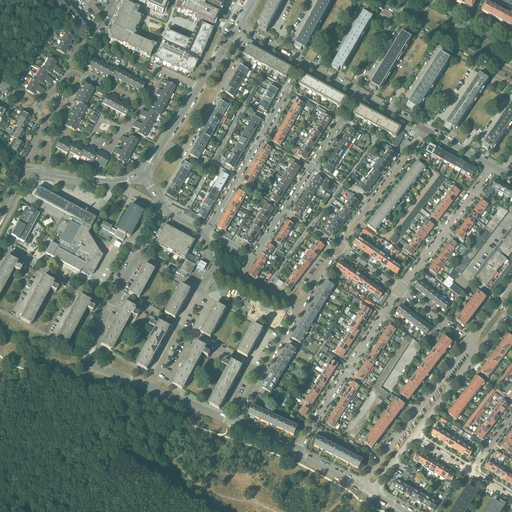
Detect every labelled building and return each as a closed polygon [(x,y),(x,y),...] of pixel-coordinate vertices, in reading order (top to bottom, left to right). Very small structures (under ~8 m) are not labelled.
[(70,0),(68,0),(61,6),(65,11),(68,10),(72,6),(69,2),(71,0),(70,0)] [(136,0),(148,5),(147,7),(162,14),(168,0),(136,0)] [(178,0),(176,4),(174,9),(213,26),(221,8),(202,0),(178,0)] [(271,0),(258,24),(261,26),(260,27),(259,29),(266,33),(268,29),(283,0),(271,0)] [(296,45),(294,48),(301,51),(302,50),(302,49),(305,50),(331,1),(332,2),(332,0),(320,0),(296,45)] [(455,0),(472,9),(476,1),(474,0),(455,0)] [(122,6),(120,11),(139,20),(140,17),(136,15),(137,13),(139,9),(135,7),(134,8),(132,7),(132,6),(123,2),(122,4),(121,6),(122,6)] [(486,2),(484,6),(482,11),(498,20),(503,11),(486,2)] [(72,6),(68,10),(72,15),(81,8),(80,6),(77,8),(74,4),(72,6)] [(81,8),(72,15),(76,20),(83,15),(80,11),(82,9),(81,8)] [(333,64),(332,67),(338,71),(339,70),(340,69),(342,70),(370,22),(373,18),(368,15),(369,13),(368,12),(366,11),(365,10),(363,13),(333,64)] [(119,11),(116,18),(117,18),(136,27),(137,27),(140,20),(139,20),(120,11),(119,11)] [(511,15),(503,11),(498,20),(511,26),(511,15)] [(83,15),(76,20),(80,26),(89,18),(88,17),(86,19),(83,15)] [(89,18),(80,26),(85,31),(91,26),(88,22),(90,20),(89,18)] [(114,23),(112,27),(133,36),(135,33),(134,32),(136,27),(117,18),(115,24),(114,23)] [(159,49),(155,60),(159,62),(163,63),(162,64),(170,67),(171,66),(174,68),(174,69),(178,70),(179,69),(187,73),(188,72),(191,71),(193,71),(196,62),(197,62),(196,62),(197,58),(199,59),(199,58),(201,55),(200,54),(202,51),(203,51),(206,43),(205,43),(207,39),(208,40),(211,32),(210,31),(211,29),(210,29),(203,25),(202,25),(201,27),(200,26),(198,25),(197,25),(189,42),(186,40),(185,41),(182,40),(182,39),(174,35),(174,36),(170,34),(171,34),(166,32),(162,42),(164,43),(161,50),(159,49)] [(112,27),(108,35),(110,36),(111,39),(110,40),(122,46),(123,45),(128,47),(127,48),(134,51),(135,50),(140,52),(140,53),(146,56),(147,55),(150,57),(154,48),(155,48),(156,46),(152,44),(151,45),(133,36),(112,27)] [(371,84),(369,87),(375,91),(376,90),(377,88),(379,90),(408,42),(409,43),(411,38),(407,35),(408,33),(407,33),(405,32),(403,30),(402,33),(371,84)] [(66,33),(63,39),(70,43),(72,40),(74,41),(75,38),(66,33)] [(63,39),(60,44),(67,48),(69,46),(70,46),(72,44),(70,43),(63,39)] [(60,44),(56,51),(64,55),(66,51),(67,52),(69,49),(67,48),(60,44)] [(244,54),(244,55),(248,57),(258,63),(263,53),(260,51),(259,51),(253,48),(253,47),(249,45),(248,46),(247,47),(248,47),(246,50),(244,54)] [(408,103),(406,107),(413,111),(414,109),(415,108),(417,110),(446,64),(447,64),(450,59),(442,54),(444,52),(442,51),(439,49),(437,51),(440,54),(408,103)] [(263,53),(258,63),(272,70),(277,61),(274,59),(267,55),(263,53)] [(49,58),(46,64),(60,72),(62,70),(55,66),(57,63),(49,58)] [(92,58),(88,66),(91,68),(90,70),(93,71),(94,70),(98,62),(95,60),(92,59),(92,58)] [(277,61),(272,70),(286,78),(290,71),(291,71),(291,70),(292,68),(288,66),(288,67),(281,63),(277,61)] [(98,62),(94,70),(97,71),(96,73),(99,74),(100,73),(104,65),(98,62)] [(46,64),(43,70),(48,73),(50,74),(52,71),(59,75),(60,72),(46,64)] [(104,65),(100,73),(103,74),(102,76),(105,77),(105,76),(110,68),(104,65)] [(240,66),(238,72),(245,76),(249,78),(252,72),(249,70),(240,66)] [(110,68),(105,76),(108,77),(107,79),(110,80),(112,77),(115,71),(110,68)] [(41,69),(37,75),(52,83),(53,80),(46,76),(48,73),(43,70),(41,69)] [(115,71),(112,77),(115,78),(114,80),(117,81),(118,80),(122,72),(116,69),(115,71)] [(122,72),(118,80),(121,81),(120,83),(123,85),(124,83),(128,75),(122,72)] [(238,72),(235,77),(242,81),(245,76),(238,72)] [(446,124),(444,127),(451,131),(451,130),(452,128),(455,130),(485,84),(486,84),(489,80),(484,77),(486,75),(484,74),(483,73),(481,72),(479,74),(446,124)] [(37,75),(34,80),(40,83),(40,84),(42,85),(44,81),(50,85),(52,83),(37,75)] [(128,75),(124,83),(127,84),(126,86),(129,88),(129,86),(134,78),(128,75)] [(303,77),(298,85),(313,92),(318,83),(314,81),(308,77),(304,75),(303,76),(302,77),(303,77)] [(235,77),(232,82),(239,87),(242,81),(235,77)] [(134,78),(129,86),(132,87),(132,89),(134,91),(135,89),(139,81),(134,78)] [(32,79),(29,85),(44,93),(45,90),(38,86),(40,84),(40,83),(34,80),(32,79)] [(163,80),(162,83),(166,86),(164,89),(172,93),(175,87),(163,80)] [(139,81),(135,89),(138,91),(137,92),(140,94),(145,84),(139,81)] [(232,82),(229,88),(236,92),(239,87),(232,82)] [(318,83),(313,92),(327,100),(332,90),(329,88),(328,89),(322,85),(318,83)] [(26,91),(33,95),(35,92),(42,96),(44,93),(29,85),(26,91)] [(83,88),(81,90),(83,91),(91,95),(94,89),(86,85),(85,88),(83,88)] [(271,86),(268,92),(275,96),(278,90),(276,89),(271,86)] [(225,93),(233,98),(233,97),(236,92),(229,88),(226,93),(225,93)] [(158,89),(157,92),(169,98),(172,93),(164,89),(163,92),(158,89)] [(332,90),(327,100),(341,108),(345,100),(346,101),(346,99),(346,98),(343,96),(342,96),(336,93),(336,92),(332,90)] [(80,93),(78,96),(80,97),(88,101),(91,95),(83,91),(82,94),(80,93)] [(266,91),(263,96),(265,97),(272,101),(275,96),(268,92),(266,91)] [(157,92),(155,95),(160,97),(158,100),(166,104),(169,98),(157,92)] [(106,96),(102,104),(108,107),(115,95),(112,93),(110,98),(106,96)] [(115,95),(108,107),(114,110),(118,102),(115,100),(117,96),(115,95)] [(220,102),(218,107),(226,111),(229,105),(230,106),(232,101),(227,99),(224,96),(221,101),(220,102)] [(75,102),(76,102),(79,104),(84,107),(85,106),(88,101),(80,97),(79,100),(77,99),(75,102)] [(265,97),(262,103),(269,107),(272,101),(265,97)] [(297,100),(294,106),(301,110),(303,107),(303,108),(305,105),(306,106),(305,107),(310,110),(309,112),(311,113),(315,107),(301,99),(299,102),(297,100)] [(118,102),(114,110),(120,113),(126,101),(124,100),(121,104),(118,102)] [(152,101),(150,104),(163,110),(166,104),(158,100),(156,104),(152,101)] [(126,101),(120,113),(125,116),(130,108),(126,106),(129,102),(126,101)] [(256,107),(254,109),(257,111),(259,108),(264,111),(266,112),(269,107),(262,103),(260,102),(257,107),(256,107)] [(483,143),(481,146),(488,151),(489,149),(490,148),(492,150),(511,121),(511,103),(484,143),(483,143)] [(76,106),(74,109),(76,109),(84,114),(87,108),(85,106),(84,107),(79,104),(77,107),(76,106)] [(150,104),(149,106),(154,109),(152,112),(158,114),(157,115),(159,116),(163,110),(150,104)] [(357,107),(353,115),(368,122),(373,112),(369,110),(369,111),(362,107),(363,107),(359,105),(358,106),(357,107)] [(294,106),(291,111),(298,115),(299,116),(301,113),(300,113),(301,110),(294,106)] [(218,107),(214,112),(223,117),(226,111),(218,107)] [(72,112),(71,115),(73,115),(80,120),(84,114),(76,109),(74,113),(72,112)] [(141,110),(140,113),(154,120),(157,115),(158,114),(152,112),(150,110),(148,114),(141,110)] [(322,116),(320,119),(328,124),(331,119),(328,117),(327,117),(329,114),(322,110),(321,113),(321,114),(322,116)] [(291,111),(288,116),(295,120),(298,115),(291,111)] [(20,112),(18,116),(28,122),(30,117),(20,112)] [(214,112),(211,118),(220,122),(221,123),(224,118),(223,117),(214,112)] [(373,112),(368,122),(382,130),(387,120),(383,118),(377,115),(377,114),(373,112)] [(140,113),(138,115),(145,119),(144,122),(151,126),(154,120),(140,113)] [(69,117),(68,120),(70,121),(77,125),(80,120),(73,115),(71,118),(69,117)] [(18,116),(15,121),(25,127),(28,122),(18,116)] [(254,116),(251,122),(258,126),(261,120),(259,119),(254,116)] [(288,116),(285,121),(292,126),(295,120),(288,116)] [(211,118),(208,123),(219,129),(218,129),(221,123),(220,122),(211,118)] [(320,119),(317,125),(324,129),(328,124),(320,119)] [(387,120),(382,130),(396,138),(397,135),(399,133),(400,130),(401,131),(401,129),(401,128),(398,126),(397,126),(391,123),(391,122),(387,120)] [(15,121),(12,126),(15,127),(23,131),(25,127),(15,121)] [(66,123),(65,126),(74,131),(77,125),(70,121),(68,124),(66,123)] [(135,121),(134,124),(148,132),(151,126),(144,122),(142,125),(135,121)] [(285,121),(282,126),(289,131),(292,126),(285,121)] [(251,122),(248,127),(255,131),(258,126),(251,122)] [(208,123),(205,128),(213,133),(216,134),(219,129),(208,123)] [(134,124),(132,127),(139,130),(137,134),(145,138),(148,132),(134,124)] [(317,125),(313,130),(321,135),(324,129),(317,125)] [(282,126),(279,132),(286,136),(289,131),(282,126)] [(350,128),(347,134),(354,138),(357,140),(360,135),(358,133),(359,131),(352,126),(351,129),(350,128)] [(15,127),(12,132),(22,137),(25,132),(23,131),(15,127)] [(248,127),(244,133),(252,137),(255,131),(248,127)] [(205,128),(202,134),(211,138),(213,133),(205,128)] [(313,130),(310,135),(318,140),(321,135),(313,130)] [(12,132),(10,137),(14,139),(20,142),(22,137),(12,132)] [(279,132),(276,137),(283,141),(286,136),(279,132)] [(244,133),(241,138),(249,142),(252,137),(244,133)] [(202,134),(199,139),(208,144),(211,138),(202,134)] [(308,134),(305,139),(307,140),(315,145),(318,140),(310,135),(308,134)] [(347,134),(343,139),(351,143),(354,138),(347,134)] [(121,136),(120,139),(134,147),(137,141),(138,141),(130,137),(128,140),(121,136)] [(59,140),(55,148),(61,151),(68,139),(65,137),(63,142),(59,140)] [(240,140),(238,143),(246,147),(249,142),(241,138),(239,137),(238,139),(240,140)] [(276,137),(273,142),(275,143),(273,146),(281,150),(282,147),(280,146),(283,141),(276,137)] [(14,139),(11,144),(21,149),(24,144),(23,144),(20,142),(14,139)] [(68,139),(61,151),(67,154),(68,152),(71,146),(68,145),(70,140),(68,139)] [(120,139),(118,141),(125,145),(124,148),(131,152),(134,147),(120,139)] [(199,139),(196,144),(204,149),(208,144),(199,139)] [(343,139),(340,144),(347,149),(351,143),(343,139)] [(307,140),(304,145),(311,150),(315,145),(307,140)] [(71,146),(68,152),(74,155),(80,143),(78,141),(75,146),(72,144),(71,146)] [(80,143),(74,155),(80,158),(81,156),(80,156),(83,150),(80,149),(83,144),(80,143)] [(238,143),(235,149),(243,153),(246,147),(238,143)] [(11,144),(9,148),(11,150),(17,153),(19,154),(21,149),(11,144)] [(196,144),(193,150),(202,154),(204,149),(196,144)] [(340,144),(337,149),(344,154),(345,154),(348,149),(347,149),(340,144)] [(83,150),(80,156),(81,156),(86,159),(93,147),(90,145),(88,150),(84,148),(83,150)] [(265,145),(262,150),(269,155),(272,156),(275,151),(272,150),(265,145)] [(304,145),(300,150),(308,155),(311,150),(304,145)] [(430,145),(425,154),(429,156),(430,154),(432,155),(436,148),(433,146),(430,145)] [(388,146),(383,153),(385,155),(392,160),(396,155),(395,154),(397,150),(388,146)] [(93,147),(86,159),(92,162),(93,160),(96,154),(93,153),(95,148),(93,147)] [(115,148),(114,150),(128,158),(131,152),(124,148),(122,151),(115,148)] [(432,155),(431,157),(434,158),(435,156),(438,158),(442,151),(439,149),(438,150),(436,148),(432,155)] [(235,149),(232,154),(239,158),(243,153),(235,149)] [(337,149),(334,154),(341,159),(344,154),(337,149)] [(96,154),(93,160),(105,166),(109,158),(106,157),(106,155),(104,154),(105,153),(99,150),(96,154)] [(114,150),(112,153),(119,156),(117,160),(125,164),(128,158),(114,150)] [(190,155),(190,156),(198,160),(202,154),(193,150),(190,155)] [(262,150),(259,155),(266,160),(269,155),(262,150)] [(295,154),(293,157),(299,160),(301,158),(305,160),(308,155),(300,150),(297,155),(295,154)] [(442,151),(438,158),(442,160),(442,161),(443,162),(444,161),(447,155),(448,154),(444,152),(444,153),(442,151)] [(231,156),(229,159),(236,164),(239,158),(232,154),(230,153),(229,155),(231,156)] [(331,156),(330,159),(331,159),(330,159),(337,164),(341,159),(334,154),(332,157),(331,156)] [(259,155),(256,161),(264,165),(266,160),(259,155)] [(385,155),(381,159),(388,165),(392,160),(385,155)] [(447,155),(444,161),(450,164),(453,158),(453,157),(450,156),(447,155)] [(227,158),(224,164),(226,165),(232,168),(233,169),(234,169),(233,169),(236,164),(229,159),(227,158)] [(379,158),(376,163),(378,164),(384,169),(388,165),(381,159),(379,158)] [(453,158),(450,164),(455,167),(459,161),(459,160),(456,159),(455,159),(453,158)] [(293,163),(289,169),(297,173),(300,168),(296,165),(298,163),(292,159),(291,161),(290,162),(293,163)] [(330,159),(327,165),(334,169),(336,170),(337,171),(340,166),(337,164),(330,159)] [(256,161),(253,166),(260,170),(262,171),(266,166),(264,165),(256,161)] [(459,161),(455,167),(461,170),(465,164),(464,164),(464,163),(461,162),(459,161)] [(185,163),(182,168),(190,172),(193,167),(185,162),(184,163),(185,163)] [(411,169),(407,175),(416,181),(426,168),(417,162),(413,167),(411,169)] [(376,163),(372,168),(374,169),(381,174),(382,172),(384,169),(378,164),(376,163)] [(465,164),(461,170),(467,174),(470,167),(467,165),(465,164)] [(324,170),(323,173),(332,179),(334,176),(333,175),(336,170),(334,169),(327,165),(324,170)] [(253,166),(250,171),(258,175),(260,170),(253,166)] [(219,168),(218,169),(218,171),(219,172),(219,173),(221,174),(219,178),(226,182),(229,177),(229,176),(228,176),(230,173),(219,167),(218,167),(219,167),(219,168)] [(465,176),(464,177),(468,179),(469,177),(471,179),(472,180),(473,177),(472,177),(473,174),(475,175),(477,172),(475,171),(476,170),(473,168),(470,167),(467,174),(465,176)] [(182,168),(179,173),(187,178),(190,172),(182,168)] [(289,169),(286,174),(293,178),(297,173),(289,169)] [(374,169),(370,174),(377,179),(381,174),(374,169)] [(248,175),(247,176),(255,181),(258,175),(250,171),(248,175)] [(179,173),(176,178),(184,183),(187,178),(179,173)] [(286,174),(283,179),(290,183),(293,178),(286,174)] [(370,174),(366,179),(373,184),(376,181),(377,179),(370,174)] [(316,176),(313,181),(320,186),(322,187),(325,182),(327,179),(321,175),(319,178),(319,177),(316,176)] [(402,182),(397,187),(406,194),(416,181),(407,175),(403,180),(402,182)] [(247,176),(244,182),(246,183),(245,185),(248,187),(251,189),(253,187),(252,186),(253,184),(255,181),(247,176)] [(176,178),(173,184),(181,188),(184,183),(176,178)] [(219,178),(216,183),(223,187),(226,182),(219,178)] [(283,179),(280,184),(287,188),(290,183),(283,179)] [(366,179),(363,184),(369,189),(373,184),(366,179)] [(486,194),(484,196),(489,200),(493,195),(492,194),(495,190),(497,191),(501,184),(496,180),(492,187),(491,187),(486,194)] [(313,181),(310,186),(317,191),(318,191),(318,192),(320,189),(321,189),(322,187),(320,186),(313,181)] [(214,182),(211,187),(213,188),(220,192),(223,187),(216,183),(214,182)] [(351,184),(349,188),(351,189),(357,192),(358,191),(359,192),(362,195),(364,192),(365,193),(366,194),(369,189),(363,184),(361,182),(357,187),(356,186),(353,185),(351,184)] [(173,184),(170,189),(178,194),(181,188),(173,184)] [(280,184),(277,189),(284,193),(287,188),(280,184)] [(501,184),(497,191),(503,194),(507,187),(501,184)] [(310,186),(306,191),(313,196),(315,193),(316,193),(318,191),(317,191),(310,186)] [(36,192),(34,196),(74,218),(72,222),(70,221),(70,222),(69,223),(60,240),(59,240),(86,255),(93,242),(87,233),(91,227),(95,218),(85,213),(87,210),(80,207),(78,209),(48,192),(41,189),(39,187),(38,187),(37,189),(36,192)] [(211,187),(207,193),(210,194),(217,198),(220,192),(213,188),(211,187)] [(392,195),(387,200),(396,207),(406,194),(397,187),(393,193),(392,195)] [(453,187),(449,192),(456,197),(460,192),(453,187)] [(511,189),(507,187),(503,194),(509,197),(511,191),(511,189)] [(170,189),(166,195),(170,197),(174,199),(177,201),(178,198),(176,197),(176,196),(178,194),(170,189)] [(277,189),(273,194),(280,199),(284,193),(277,189)] [(448,194),(446,197),(453,202),(456,197),(449,192),(447,190),(446,191),(447,191),(446,192),(448,194)] [(239,191),(236,196),(243,200),(246,195),(239,191)] [(306,191),(303,197),(310,201),(313,196),(306,191)] [(350,195),(346,200),(348,201),(348,202),(355,207),(359,202),(357,201),(359,199),(351,193),(349,195),(350,195)] [(210,194),(206,199),(214,203),(217,198),(210,194)] [(273,194),(270,199),(273,201),(277,204),(280,199),(273,194)] [(236,196),(233,201),(240,205),(243,200),(236,196)] [(303,197),(300,202),(308,207),(311,202),(310,201),(303,197)] [(444,199),(442,202),(449,207),(453,202),(446,197),(444,199)] [(206,199),(203,204),(211,208),(214,203),(206,199)] [(382,207),(377,213),(386,220),(396,207),(387,200),(383,206),(382,207)] [(440,200),(436,205),(438,206),(445,212),(449,207),(442,202),(440,200)] [(481,200),(477,206),(484,211),(488,206),(482,201),(481,200)] [(233,201),(230,206),(238,210),(240,205),(233,201)] [(347,204),(344,207),(345,207),(351,212),(355,207),(348,202),(348,201),(346,203),(347,204)] [(300,202),(297,207),(305,212),(306,213),(309,208),(308,207),(300,202)] [(201,203),(200,206),(202,207),(200,210),(208,214),(211,208),(203,204),(201,203)] [(266,204),(263,210),(270,214),(274,209),(272,208),(269,206),(266,204)] [(27,206),(11,236),(14,237),(16,238),(16,239),(19,240),(24,242),(35,222),(38,217),(40,214),(35,211),(32,209),(27,206)] [(114,235),(113,236),(114,236),(123,241),(125,236),(129,238),(131,234),(132,234),(131,233),(133,230),(134,230),(133,230),(135,227),(135,226),(137,223),(137,224),(137,223),(139,220),(140,218),(143,212),(142,212),(130,206),(121,222),(116,231),(114,235)] [(230,206),(227,211),(235,216),(238,210),(230,206)] [(438,206),(434,211),(441,217),(445,212),(438,206)] [(477,206),(474,211),(481,216),(484,211),(477,206)] [(297,207),(293,212),(296,214),(294,216),(300,220),(300,219),(301,217),(300,216),(302,214),(303,214),(304,215),(306,216),(307,213),(305,212),(297,207)] [(343,209),(341,212),(347,217),(351,212),(345,207),(344,207),(342,208),(343,209)] [(261,209),(258,214),(260,215),(267,219),(270,214),(263,210),(261,209)] [(200,210),(197,215),(198,216),(201,217),(201,218),(202,218),(203,219),(205,220),(205,219),(208,214),(200,210)] [(433,214),(431,216),(438,221),(441,217),(434,211),(433,210),(431,212),(433,214)] [(227,211),(224,216),(232,221),(235,216),(227,211)] [(339,214),(337,217),(344,222),(347,217),(341,212),(340,211),(339,213),(339,214)] [(474,211),(470,215),(477,221),(481,216),(474,211)] [(418,214),(423,218),(425,220),(427,217),(425,216),(420,212),(418,214)] [(370,222),(367,226),(376,233),(377,233),(378,233),(377,232),(384,222),(386,220),(377,213),(373,218),(372,220),(370,222)] [(260,215),(256,220),(260,222),(264,224),(265,222),(267,219),(260,215)] [(470,215),(466,220),(473,225),(476,222),(477,221),(470,215)] [(224,216),(221,222),(229,226),(232,221),(224,216)] [(335,219),(333,222),(340,227),(344,222),(337,217),(336,216),(335,218),(335,219)] [(256,220),(253,225),(261,230),(264,224),(260,222),(256,220)] [(287,222),(284,226),(291,231),(293,232),(297,227),(299,228),(299,227),(300,226),(300,225),(295,222),(292,220),(290,222),(290,223),(289,222),(288,221),(287,222)] [(465,222),(463,225),(470,230),(472,227),(474,229),(475,227),(473,225),(466,220),(465,222)] [(330,226),(330,227),(336,231),(340,227),(333,222),(333,221),(331,223),(332,223),(330,226)] [(426,222),(423,226),(430,231),(434,227),(429,222),(427,221),(426,222)] [(101,226),(100,228),(114,235),(116,231),(111,228),(112,227),(103,222),(101,226),(101,225),(101,226)] [(221,222),(218,227),(223,230),(225,231),(226,231),(229,226),(221,222)] [(490,222),(487,226),(493,231),(496,227),(490,222)] [(323,229),(321,232),(323,233),(328,237),(330,235),(332,236),(336,231),(330,227),(330,226),(327,224),(323,229)] [(159,238),(156,243),(185,259),(188,254),(190,251),(188,250),(189,248),(191,249),(195,241),(165,225),(162,232),(160,230),(156,236),(159,238)] [(253,225),(250,230),(257,235),(261,230),(253,225)] [(463,225),(459,230),(466,235),(470,230),(463,225)] [(284,226),(281,231),(288,236),(291,231),(284,226)] [(420,227),(418,230),(420,231),(427,236),(430,231),(423,226),(422,228),(420,227)] [(511,226),(495,248),(497,249),(495,251),(494,251),(473,278),(480,284),(485,287),(491,292),(493,293),(511,268),(511,264),(506,260),(511,254),(511,253),(511,252),(511,226)] [(487,226),(483,231),(486,232),(490,236),(491,234),(493,231),(487,226)] [(248,229),(245,234),(247,235),(254,240),(257,235),(250,230),(248,229)] [(459,230),(455,235),(458,237),(457,239),(463,244),(465,242),(463,240),(466,235),(459,230)] [(281,231),(278,236),(285,241),(288,236),(281,231)] [(420,231),(416,236),(423,241),(427,236),(420,231)] [(481,234),(479,237),(481,238),(483,240),(485,242),(487,239),(489,237),(487,235),(485,233),(486,232),(483,231),(481,234)] [(39,237),(37,239),(40,242),(45,236),(42,233),(39,237)] [(245,234),(242,239),(244,240),(245,241),(248,242),(248,243),(251,245),(254,240),(247,235),(245,234)] [(395,235),(390,241),(393,243),(394,243),(398,237),(397,237),(395,235)] [(278,236),(275,242),(277,243),(276,245),(281,249),(282,246),(285,241),(278,236)] [(416,236),(412,241),(419,246),(423,241),(416,236)] [(359,237),(354,244),(359,248),(364,241),(359,237)] [(476,240),(473,244),(476,246),(476,245),(478,246),(481,248),(483,245),(485,243),(482,241),(480,239),(478,238),(476,240)] [(318,242),(314,246),(321,251),(323,249),(324,247),(322,245),(324,243),(319,239),(317,241),(318,242)] [(51,243),(45,253),(49,255),(79,272),(79,273),(80,273),(80,272),(85,275),(86,273),(89,274),(92,275),(96,267),(98,263),(102,257),(101,255),(99,251),(93,242),(86,255),(59,240),(61,241),(60,242),(60,243),(58,246),(55,245),(51,243)] [(451,240),(447,245),(454,251),(456,252),(460,247),(461,248),(463,246),(456,241),(455,243),(451,240)] [(364,241),(359,248),(365,252),(370,245),(364,241)] [(412,241),(408,246),(415,251),(419,246),(412,241)] [(404,249),(402,252),(407,255),(409,253),(412,256),(415,251),(408,246),(406,243),(404,246),(407,248),(405,250),(404,249)] [(268,244),(265,249),(273,255),(277,250),(279,251),(281,249),(276,245),(276,246),(274,248),(268,244)] [(473,244),(470,249),(476,254),(478,251),(476,249),(474,248),(476,246),(473,244)] [(313,245),(309,250),(311,251),(317,256),(321,251),(314,246),(313,245)] [(370,245),(365,252),(370,255),(375,249),(370,245)] [(447,245),(443,250),(450,256),(454,251),(447,245)] [(265,249),(262,254),(269,258),(270,259),(273,255),(265,249)] [(375,249),(370,255),(375,259),(380,252),(375,249)] [(309,250),(305,254),(313,261),(317,256),(311,251),(309,250)] [(380,252),(375,259),(381,263),(386,256),(387,254),(382,250),(380,252)] [(443,250),(440,255),(447,260),(449,262),(453,257),(450,256),(443,250)] [(467,251),(465,255),(471,260),(474,256),(467,251)] [(262,254),(259,259),(265,264),(269,258),(262,254)] [(305,254),(302,259),(303,260),(310,266),(313,261),(305,254)] [(386,256),(381,263),(386,267),(391,260),(393,258),(387,254),(386,256)] [(189,257),(181,270),(182,270),(186,272),(190,275),(195,265),(196,266),(200,258),(196,256),(194,258),(190,255),(189,255),(188,257),(189,257)] [(440,255),(436,260),(443,265),(445,263),(447,264),(449,262),(447,260),(440,255)] [(465,255),(462,259),(468,264),(471,260),(465,255)] [(5,260),(0,268),(0,292),(12,270),(17,273),(16,273),(18,274),(18,273),(19,274),(21,269),(15,265),(17,262),(7,256),(5,260)] [(259,259),(255,264),(262,269),(265,264),(259,259)] [(462,259),(459,263),(465,268),(468,264),(462,259)] [(303,260),(299,265),(306,270),(310,266),(303,260)] [(391,260),(386,267),(391,270),(396,264),(391,260)] [(436,260),(432,265),(439,270),(443,265),(436,260)] [(396,264),(391,270),(397,274),(402,267),(403,265),(398,261),(396,264)] [(341,262),(336,269),(342,273),(346,266),(341,262)] [(459,263),(453,270),(458,274),(460,275),(463,271),(465,268),(459,263)] [(255,264),(252,269),(259,274),(262,269),(255,264)] [(144,265),(136,279),(146,284),(154,270),(144,265)] [(299,265),(296,270),(302,275),(306,270),(299,265)] [(432,265),(429,270),(436,275),(439,270),(432,265)] [(346,266),(342,273),(347,276),(352,269),(346,266)] [(252,269),(249,275),(255,279),(259,274),(252,269)] [(352,269),(347,276),(352,280),(357,273),(352,269)] [(296,270),(292,275),(299,280),(302,275),(296,270)] [(357,273),(352,280),(358,284),(363,277),(357,273)] [(292,275),(288,279),(295,285),(299,280),(292,275)] [(20,318),(20,319),(30,324),(31,323),(49,289),(54,291),(53,292),(55,293),(55,292),(56,292),(58,288),(51,285),(53,281),(43,276),(41,279),(20,318)] [(363,277),(358,284),(363,288),(368,281),(363,277)] [(448,277),(443,284),(449,289),(453,284),(452,283),(453,281),(448,277)] [(136,279),(128,293),(138,299),(146,284),(136,279)] [(288,279),(285,284),(287,286),(286,286),(291,290),(295,285),(288,279)] [(425,285),(420,291),(425,295),(430,289),(427,287),(431,282),(429,280),(425,285)] [(215,281),(208,295),(222,303),(224,301),(230,289),(229,289),(222,285),(215,281)] [(363,288),(362,289),(367,293),(369,291),(373,284),(368,281),(363,288)] [(420,281),(415,288),(420,291),(425,285),(422,283),(420,281)] [(320,291),(317,296),(325,301),(334,287),(326,282),(322,287),(320,291)] [(373,284),(369,291),(374,295),(379,288),(373,284)] [(181,285),(173,299),(183,305),(191,290),(181,285)] [(374,295),(373,297),(378,300),(379,299),(384,292),(379,288),(374,295)] [(430,289),(425,295),(430,299),(435,293),(430,289)] [(478,292),(467,306),(475,312),(480,306),(481,305),(486,298),(481,294),(478,292)] [(435,293),(430,299),(435,303),(440,297),(435,293)] [(57,338),(56,339),(66,344),(67,342),(85,309),(90,311),(90,312),(91,312),(92,312),(94,308),(87,305),(89,301),(80,296),(78,299),(57,338)] [(312,305),(308,310),(317,315),(325,301),(317,296),(314,302),(312,305)] [(440,297),(435,303),(440,307),(445,300),(440,297)] [(170,305),(166,313),(175,319),(183,305),(173,299),(170,305)] [(445,300),(440,307),(445,311),(450,304),(445,300)] [(124,302),(100,345),(111,350),(126,323),(132,326),(134,323),(137,318),(138,317),(137,317),(138,314),(132,311),(134,307),(124,302)] [(362,303),(360,307),(364,309),(362,312),(369,317),(372,312),(367,308),(368,307),(362,303)] [(216,304),(208,318),(218,323),(226,309),(216,304)] [(402,305),(397,312),(402,316),(407,309),(402,305)] [(467,306),(456,321),(459,323),(464,327),(469,321),(470,319),(475,312),(467,306)] [(407,309),(402,316),(407,319),(412,313),(407,309)] [(303,319),(300,324),(308,329),(311,331),(316,324),(313,322),(317,315),(308,310),(305,316),(303,319)] [(358,315),(357,317),(365,322),(369,317),(362,312),(359,316),(358,315)] [(412,313),(407,319),(411,323),(417,317),(412,313)] [(356,316),(353,321),(362,327),(365,322),(357,317),(356,316)] [(417,317),(411,323),(416,327),(421,321),(417,317)] [(208,318),(201,332),(211,338),(218,323),(208,318)] [(353,321),(349,327),(359,332),(362,327),(353,321)] [(421,321),(416,327),(421,331),(426,324),(421,321)] [(157,330),(138,365),(148,370),(169,331),(171,327),(161,322),(159,325),(152,322),(151,324),(150,324),(149,325),(150,326),(157,330)] [(248,334),(245,338),(255,343),(258,338),(263,329),(253,324),(248,334)] [(292,339),(291,339),(295,341),(300,344),(301,342),(302,343),(304,340),(303,339),(308,329),(300,324),(297,330),(295,333),(292,339)] [(426,324),(421,331),(424,333),(423,335),(425,336),(426,335),(431,328),(426,324)] [(389,325),(386,331),(392,335),(396,330),(389,325)] [(349,327),(348,329),(350,330),(348,333),(355,338),(359,332),(349,327)] [(386,331),(382,336),(389,340),(392,342),(395,337),(392,335),(386,331)] [(346,332),(343,337),(345,338),(352,343),(355,338),(348,333),(346,332)] [(500,346),(499,348),(506,353),(511,345),(511,338),(508,335),(507,337),(506,337),(505,338),(506,339),(504,341),(503,342),(501,344),(500,344),(500,345),(500,346)] [(382,336),(379,341),(386,345),(388,347),(389,345),(387,344),(389,340),(382,336)] [(444,337),(433,352),(441,358),(446,351),(447,349),(452,343),(447,339),(444,337)] [(242,344),(238,352),(248,358),(255,343),(245,338),(242,344)] [(345,338),(342,343),(349,348),(352,343),(345,338)] [(194,345),(172,384),(182,390),(202,354),(208,358),(208,357),(209,358),(210,356),(209,356),(210,353),(204,350),(206,346),(196,341),(194,345)] [(379,341),(376,346),(383,351),(386,345),(379,341)] [(342,343),(338,348),(345,353),(349,348),(342,343)] [(282,354),(279,360),(287,365),(288,363),(290,364),(291,361),(290,360),(296,350),(291,347),(288,345),(287,346),(284,351),(282,354)] [(376,346),(372,351),(381,357),(384,351),(383,351),(376,346)] [(338,348),(335,354),(342,358),(345,353),(338,348)] [(491,358),(490,360),(497,365),(506,353),(499,348),(497,349),(496,350),(496,351),(495,353),(494,354),(492,356),(491,356),(490,357),(491,358)] [(372,351),(369,356),(376,361),(378,358),(380,359),(381,357),(372,351)] [(433,352),(422,365),(430,372),(435,366),(436,364),(441,358),(433,352)] [(369,356),(366,361),(373,366),(376,361),(369,356)] [(329,358),(326,364),(328,365),(335,369),(338,364),(331,360),(329,358)] [(274,368),(270,374),(279,379),(287,365),(279,360),(276,365),(274,368)] [(481,370),(480,372),(488,378),(497,365),(490,360),(488,361),(487,361),(487,362),(487,363),(486,365),(484,367),(483,369),(482,369),(481,370)] [(229,368),(209,404),(220,410),(220,409),(241,370),(243,366),(233,361),(231,364),(224,361),(223,363),(222,363),(222,364),(222,365),(229,368)] [(366,361),(362,367),(369,371),(373,366),(366,361)] [(328,365),(325,370),(332,374),(335,369),(328,365)] [(422,365),(411,380),(419,386),(424,380),(425,378),(430,372),(422,365)] [(362,367),(359,372),(367,377),(371,372),(369,371),(362,367)] [(325,370),(321,375),(328,380),(332,374),(325,370)] [(359,372),(356,377),(357,377),(361,380),(361,382),(363,383),(365,383),(366,380),(366,379),(367,377),(359,372)] [(262,388),(265,390),(270,393),(279,379),(270,374),(267,379),(265,383),(262,388)] [(321,375),(318,380),(325,385),(328,380),(321,375)] [(468,388),(467,389),(474,395),(484,383),(480,380),(477,377),(475,379),(474,379),(473,380),(474,380),(472,382),(471,384),(470,386),(469,386),(468,387),(468,388)] [(318,380),(315,386),(322,390),(325,385),(318,380)] [(411,380),(400,395),(403,397),(408,401),(413,394),(415,392),(419,386),(411,380)] [(353,382),(349,387),(356,392),(360,386),(359,386),(354,383),(353,382)] [(315,386),(311,391),(318,395),(322,390),(315,386)] [(349,387),(346,392),(353,397),(356,392),(349,387)] [(459,400),(458,402),(465,407),(470,401),(474,395),(467,389),(466,391),(465,391),(464,392),(465,393),(464,393),(463,394),(462,396),(460,398),(459,399),(459,400)] [(498,389),(496,391),(505,398),(507,396),(511,399),(511,392),(509,391),(508,393),(506,392),(505,394),(498,389)] [(311,391),(308,396),(315,400),(318,395),(311,391)] [(346,392),(343,397),(350,402),(353,397),(346,392)] [(308,396),(305,401),(312,405),(315,400),(308,396)] [(343,397),(340,403),(347,407),(350,402),(343,397)] [(397,399),(385,415),(393,421),(398,414),(400,412),(405,405),(399,401),(397,399)] [(500,399),(496,404),(497,404),(505,410),(508,406),(502,401),(500,399)] [(305,401),(301,406),(308,411),(312,405),(305,401)] [(450,412),(448,414),(456,419),(465,407),(458,402),(457,403),(456,403),(455,404),(455,405),(454,407),(453,408),(451,410),(450,410),(449,412),(450,412)] [(340,403),(336,408),(343,412),(346,414),(349,408),(347,407),(340,403)] [(495,406),(494,408),(495,409),(502,414),(505,410),(497,404),(496,406),(495,406)] [(249,413),(248,415),(255,418),(257,419),(264,422),(268,413),(253,406),(251,408),(251,410),(250,412),(249,413)] [(301,406),(298,411),(305,416),(308,411),(301,406)] [(336,408),(333,413),(340,417),(343,412),(336,408)] [(491,410),(490,412),(498,418),(502,414),(495,409),(493,411),(491,410)] [(490,412),(487,416),(489,418),(495,422),(498,418),(490,412)] [(268,413),(264,422),(270,425),(272,426),(279,429),(283,420),(268,413)] [(333,413),(330,418),(337,423),(340,417),(333,413)] [(385,415),(374,429),(382,436),(387,428),(389,426),(393,421),(385,415)] [(330,418),(326,423),(330,426),(333,428),(335,429),(339,424),(337,423),(330,418)] [(489,418),(486,422),(492,427),(495,422),(489,418)] [(283,420),(279,429),(285,432),(287,433),(294,436),(298,427),(283,420)] [(484,421),(481,425),(483,426),(489,431),(492,427),(486,422),(484,421)] [(436,427),(431,435),(437,438),(441,431),(444,426),(442,424),(438,429),(436,427)] [(479,427),(478,429),(486,435),(489,431),(483,426),(481,428),(479,427)] [(477,428),(473,433),(476,435),(482,439),(486,435),(478,429),(477,428)] [(374,429),(364,443),(366,445),(372,449),(376,442),(378,441),(382,436),(374,429)] [(441,431),(437,438),(442,441),(446,434),(441,431)] [(446,434),(442,441),(447,445),(452,437),(453,436),(447,432),(446,434)] [(319,437),(314,446),(321,449),(322,450),(329,454),(333,445),(319,437)] [(452,437),(447,445),(453,448),(457,441),(452,437)] [(457,441),(453,448),(458,451),(462,444),(464,442),(458,439),(457,441)] [(504,442),(501,446),(510,453),(511,451),(511,450),(511,448),(510,447),(504,442)] [(462,444),(458,451),(463,454),(468,447),(462,444)] [(333,445),(329,454),(335,457),(337,458),(343,461),(348,453),(333,445)] [(468,447),(463,454),(469,458),(473,451),(468,447)] [(414,455),(412,458),(414,459),(419,463),(423,455),(418,452),(416,456),(414,455)] [(348,453),(343,461),(350,465),(351,466),(358,469),(363,460),(355,456),(348,453)] [(423,455),(419,463),(424,466),(429,459),(423,455)] [(429,459),(424,466),(430,469),(434,462),(429,459)] [(490,459),(485,468),(490,471),(494,465),(495,463),(490,459)] [(430,469),(428,471),(433,475),(435,472),(439,465),(434,462),(430,469)] [(494,465),(490,471),(495,474),(499,468),(500,466),(500,465),(496,462),(495,463),(494,465)] [(435,472),(440,476),(445,468),(439,465),(435,472)] [(499,468),(495,474),(500,477),(505,469),(500,466),(499,468)] [(445,468),(440,476),(445,479),(450,472),(445,468)] [(505,469),(500,477),(505,480),(509,474),(510,472),(505,469)] [(445,479),(444,481),(450,485),(451,482),(456,475),(451,472),(450,472),(445,479)] [(397,483),(394,488),(400,491),(404,484),(406,479),(404,478),(401,482),(398,480),(397,483)] [(404,484),(400,491),(405,494),(410,487),(404,484)] [(467,489),(452,511),(465,511),(478,492),(479,490),(480,490),(474,486),(473,488),(469,486),(467,489)] [(410,487),(405,494),(411,498),(415,490),(410,487)] [(415,490),(411,498),(417,501),(421,493),(415,490)] [(421,493),(417,501),(422,504),(427,496),(421,493)] [(427,496),(422,504),(428,507),(433,500),(434,497),(428,494),(427,496)] [(433,500),(428,507),(434,511),(439,501),(437,500),(436,502),(433,500)] [(493,504),(487,511),(500,511),(504,507),(505,505),(506,504),(500,501),(498,503),(495,501),(493,504)]
